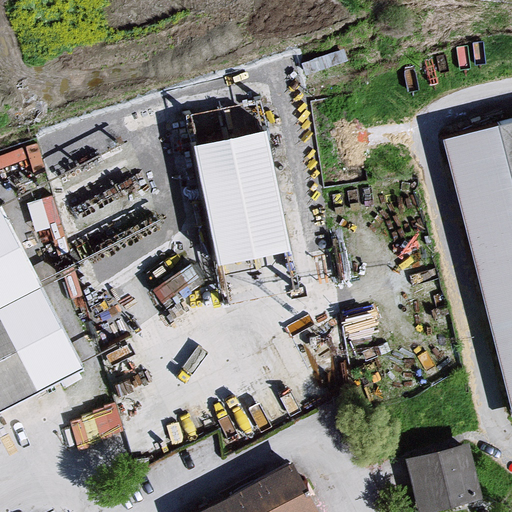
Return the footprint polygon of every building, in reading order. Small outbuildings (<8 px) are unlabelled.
[(511,123),(438,141),(511,427),(511,123)] [(190,144),(213,265),(291,249),(262,127),(190,144)] [(0,408),(80,368),(0,212),(0,408)] [(68,416),(80,443),(126,424),(114,396),(68,416)] [(468,444),(403,459),(415,511),(418,511),(482,498),(468,444)] [(314,511),(288,463),(197,511),(314,511)]
